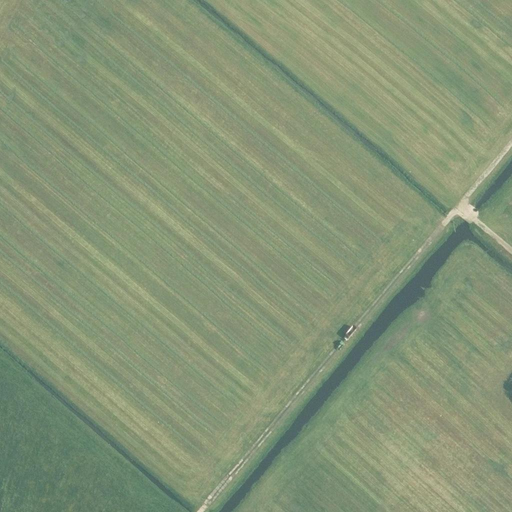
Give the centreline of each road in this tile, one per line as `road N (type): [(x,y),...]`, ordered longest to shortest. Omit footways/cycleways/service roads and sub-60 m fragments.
road 1 (track): [(200,511),(459,209)]
road 2 (track): [(511,144),(459,209),(511,253)]
